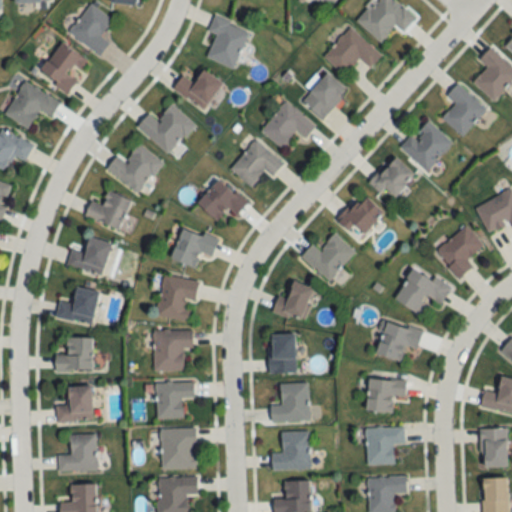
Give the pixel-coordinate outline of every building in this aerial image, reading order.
[(373,0),(356,22),(381,42),(394,26),(403,33),(415,17),(393,0),(373,0)] [(112,21),(91,4),(68,32),(98,56),(109,43),(100,36),(112,21)] [(207,32),(216,36),(206,58),(232,69),(249,32),(214,17),(207,32)] [(381,56),(350,27),(323,56),(343,75),(359,58),(370,68),(381,56)] [(38,75),(66,95),(77,81),(68,75),(74,66),(83,72),(89,63),(61,43),(38,75)] [(511,85),(511,56),(481,56),(481,94),(502,94),(502,85),(511,85)] [(203,111),(223,84),(204,70),(194,84),(183,76),(173,90),(203,111)] [(320,120),(348,92),(329,73),(301,101),(320,120)] [(5,116),(29,129),(37,112),(51,119),(60,101),(22,82),(5,116)] [(486,111),(459,83),(446,95),(455,105),(442,118),(460,136),(486,111)] [(284,149),(295,132),(306,140),(316,125),(283,103),(261,134),(284,149)] [(148,114),(137,127),(167,155),(194,125),(172,105),(157,122),(148,114)] [(452,144),(428,121),(413,136),(412,135),(400,146),(425,171),(452,144)] [(33,146),(0,128),(0,168),(5,171),(13,156),(24,162),(33,146)] [(272,177),(283,165),(256,140),(230,169),(250,187),(265,170),(272,177)] [(116,156),(106,171),(139,194),(162,162),(137,145),(125,163),(116,156)] [(392,201),(415,175),(394,156),(371,181),(392,201)] [(228,208),(236,215),(247,204),(221,179),(197,203),(215,221),(228,208)] [(0,222),(0,223),(5,207),(4,206),(11,185),(0,181),(0,222)] [(102,206),(91,201),(84,217),(120,231),(132,201),(108,191),(102,206)] [(384,214),(362,193),(336,218),(358,240),(384,214)] [(511,227),(511,198),(482,198),(482,227),(511,227)] [(459,280),(473,267),(467,259),(483,245),(465,225),(434,252),(459,280)] [(218,239),(182,227),(171,260),(195,268),(200,254),(212,258),(218,239)] [(320,250),(312,244),(301,257),(330,281),(355,251),(334,233),(320,250)] [(71,250),(66,266),(102,276),(111,243),(88,237),(84,253),(71,250)] [(415,265),(395,299),(421,315),(431,300),(440,305),(451,287),(415,265)] [(197,281),(162,276),(157,317),(191,321),(197,281)] [(301,322),(314,289),(292,280),(285,298),(279,296),(273,311),(301,322)] [(72,303),(59,301),(56,318),(92,325),(99,292),(75,287),(72,303)] [(375,355),(401,363),(406,346),(417,350),(423,332),(386,320),(375,355)] [(183,372),(183,349),(193,349),(193,331),(153,331),(153,372),(183,372)] [(296,335),(269,335),(269,374),(296,374),(296,335)] [(93,371),(93,338),(66,338),(66,353),(55,353),(55,371),(93,371)] [(393,414),(393,397),(405,398),(406,376),(369,374),(367,412),(393,414)] [(511,410),(511,378),(499,378),(499,391),(482,391),(482,410),(511,410)] [(182,419),(182,399),(194,399),(194,382),(156,383),(156,419),(182,419)] [(271,423),(309,421),(308,383),(280,384),(280,406),(271,406),(271,423)] [(56,423),(93,422),(92,387),(67,388),(67,406),(55,406),(56,423)] [(365,429),(366,466),(394,465),(393,445),(405,445),(404,427),(365,429)] [(196,470),(195,429),(160,429),(161,470),(196,470)] [(508,468),(508,429),(480,429),(480,468),(508,468)] [(309,432),(281,432),(281,453),(271,453),(272,471),(310,470),(309,432)] [(69,435),(70,455),(58,456),(58,472),(97,471),(96,435),(69,435)] [(157,511),(187,511),(188,495),(197,495),(197,477),(157,478),(157,511)] [(394,511),(394,495),(406,494),(406,477),(367,478),(368,511),(394,511)] [(482,511),(508,511),(508,479),(483,479),(482,511)] [(283,499),(274,499),(273,511),(310,511),(310,482),(283,482),(283,499)] [(71,503),(60,503),(60,511),(96,511),(97,485),(70,486),(71,503)]
